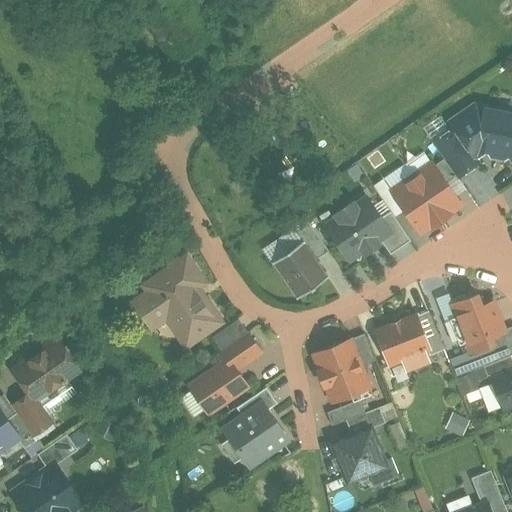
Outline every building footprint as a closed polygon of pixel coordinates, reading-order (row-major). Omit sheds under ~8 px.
[(203,46),(176,0),(154,0),(142,7),(173,63),(203,46)] [(511,113),(476,107),(454,122),(459,129),(477,155),(478,154),(485,149),(490,150),(494,147),(506,150),(508,154),(511,154),(511,113)] [(477,155),(459,129),(436,144),(455,172),(457,176),(478,162),(479,155),(478,154),(477,155)] [(446,159),(436,166),(445,178),(455,172),(446,159)] [(436,166),(434,164),(414,178),(443,220),(453,212),(452,211),(462,204),(455,194),(445,178),(436,166)] [(455,172),(445,178),(455,194),(465,187),(457,176),(455,172)] [(414,178),(394,192),(421,232),(431,225),(432,227),(443,220),(414,178)] [(338,218),(327,226),(349,259),(379,238),(389,232),(381,219),(367,199),(355,207),(353,203),(336,215),(338,218)] [(391,211),(381,219),(389,232),(379,238),(391,255),(412,240),(391,211)] [(330,251),(310,221),(296,230),(303,242),(304,241),(317,260),(330,251)] [(303,242),(275,262),(299,298),(329,278),(317,260),(304,241),(303,242)] [(186,345),(221,322),(198,287),(204,283),(187,257),(144,286),(147,291),(134,300),(154,329),(169,319),(186,345)] [(483,307),(478,295),(455,304),(473,351),(493,343),(494,343),(492,336),(505,331),(505,329),(494,302),(483,307)] [(430,312),(418,317),(426,337),(439,332),(430,312)] [(401,321),(394,324),(394,323),(393,323),(393,324),(378,330),(391,364),(405,359),(409,369),(429,361),(425,351),(429,349),(430,349),(426,337),(418,317),(417,315),(401,321),(401,320),(400,320),(401,321)] [(511,326),(505,329),(505,331),(492,336),(494,343),(493,343),(499,360),(511,355),(511,326)] [(249,332),(222,350),(229,360),(230,360),(237,369),(262,352),(249,332)] [(439,332),(426,337),(430,349),(429,349),(431,352),(445,347),(439,332)] [(377,360),(366,333),(350,339),(351,340),(354,339),(365,365),(377,360)] [(351,340),(316,354),(322,369),(319,370),(326,386),(329,385),(335,400),(370,386),(362,366),(365,365),(354,339),(351,340)] [(59,341),(17,371),(32,393),(36,399),(37,399),(79,370),(59,341)] [(511,355),(499,360),(484,366),(491,381),(494,380),(494,379),(511,371),(511,355)] [(229,360),(192,386),(210,411),(248,386),(237,369),(230,360),(229,360)] [(511,371),(494,379),(494,380),(505,407),(511,403),(511,371)] [(268,387),(238,407),(245,417),(264,404),(269,410),(279,403),(268,387)] [(53,422),(37,399),(36,399),(32,393),(14,406),(18,412),(34,435),(53,422)] [(362,399),(328,412),(334,425),(347,420),(367,412),(362,399)] [(245,417),(227,430),(250,464),(288,438),(269,410),(264,404),(245,417)] [(367,412),(347,420),(353,435),(373,427),(373,428),(387,422),(381,407),(367,412)] [(8,420),(0,408),(0,449),(19,437),(19,436),(8,420)] [(34,435),(18,412),(8,420),(19,436),(19,437),(26,448),(37,440),(34,435)] [(448,413),(444,430),(462,435),(467,418),(448,413)] [(353,435),(333,443),(339,457),(337,457),(341,469),(344,468),(349,482),(388,466),(373,428),(373,427),(353,435)] [(69,434),(39,454),(49,469),(57,464),(57,465),(79,450),(69,434)] [(49,469),(15,492),(23,504),(22,505),(26,511),(70,511),(71,511),(67,506),(80,497),(57,465),(57,464),(49,469)] [(508,511),(492,470),(473,478),(483,504),(490,501),(493,511),(508,511)] [(429,511),(435,510),(425,485),(416,489),(425,511),(429,511)] [(483,504),(462,511),(493,511),(490,501),(483,504)]
